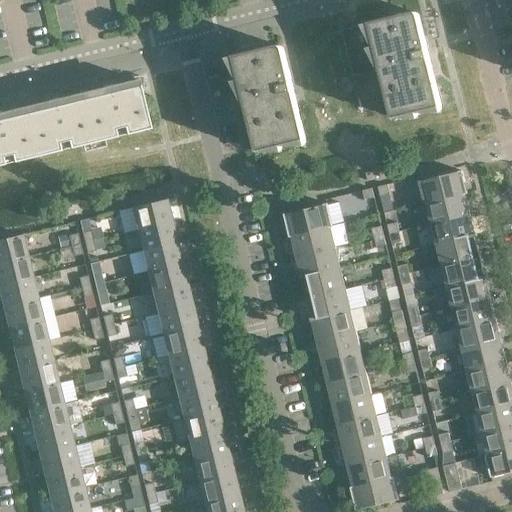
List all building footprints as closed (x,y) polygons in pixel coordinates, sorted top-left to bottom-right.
[(414,12),(413,12),(412,12),(369,23),(366,24),(366,25),(370,24),(375,47),(372,47),(372,48),(375,47),(393,118),(416,112),(417,116),(418,116),(417,112),(440,107),(440,110),(441,110),(440,106),(441,106),(419,16),(418,16),(418,15),(417,14),(417,13),(415,13),(414,12)] [(279,45),(278,45),(277,46),(234,56),(230,57),(231,58),(234,57),(240,80),(236,81),(240,80),(257,151),(281,145),(282,149),(282,145),(304,140),(305,143),(306,143),(305,139),(283,50),(283,49),(283,48),(282,47),(281,47),(280,46),(279,45)] [(143,77),(137,76),(134,77),(129,80),(127,82),(0,113),(0,165),(149,129),(142,99),(143,77)] [(468,194),(462,171),(418,181),(424,204),(426,204),(426,203),(465,193),(465,194),(468,194)] [(390,194),(387,185),(378,187),(380,196),(390,194)] [(374,198),(372,188),(362,191),(364,200),(374,198)] [(470,214),(465,194),(465,193),(426,203),(426,204),(431,224),(470,214)] [(171,221),(166,199),(131,208),(137,230),(171,221)] [(333,227),(327,204),(284,214),(289,237),(292,237),(291,236),(330,226),(330,227),(333,227)] [(475,234),(470,214),(431,224),(436,245),(476,235),(476,234),(475,234)] [(176,242),(171,221),(137,230),(142,251),(176,242)] [(399,232),(397,222),(387,225),(389,234),(399,232)] [(335,247),(330,227),(330,226),(291,236),(292,237),(297,257),(335,247)] [(383,235),(381,226),(371,228),(374,238),(383,235)] [(93,241),(91,230),(82,233),(84,243),(93,241)] [(401,241),(399,232),(389,234),(391,243),(401,241)] [(79,244),(77,234),(68,236),(70,245),(71,246),(79,244)] [(0,263),(27,257),(22,235),(0,239),(0,263)] [(386,245),(383,235),(374,238),(376,247),(386,245)] [(477,236),(476,235),(436,245),(442,266),(480,256),(475,236),(477,236)] [(68,236),(58,238),(60,248),(70,245),(68,236)] [(96,251),(93,241),(84,243),(87,253),(96,251)] [(182,263),(176,242),(142,251),(147,272),(182,263)] [(71,246),(58,249),(60,259),(73,256),(82,254),(79,244),(71,246)] [(340,268),(335,247),(297,257),(301,276),(300,277),(300,278),(340,268)] [(485,276),(480,256),(442,266),(447,287),(487,277),(486,276),(485,276)] [(0,285),(32,278),(27,257),(0,263),(0,285)] [(187,284),(182,263),(147,272),(152,293),(187,284)] [(409,274),(407,264),(397,267),(399,276),(409,274)] [(345,289),(340,268),(300,278),(301,279),(302,279),(307,299),(345,289)] [(394,277),(391,268),(382,270),(384,280),(394,277)] [(104,283),(101,272),(92,275),(95,285),(104,283)] [(411,283),(409,274),(399,276),(402,285),(411,283)] [(90,286),(87,276),(78,278),(81,288),(90,286)] [(396,287),(394,277),(384,280),(386,289),(396,287)] [(487,278),(487,277),(447,287),(452,308),(491,298),(486,278),(487,278)] [(37,299),(32,278),(0,285),(0,296),(3,307),(37,299)] [(104,283),(95,285),(97,295),(100,306),(109,303),(106,293),(104,283)] [(192,305),(187,284),(152,293),(157,314),(192,305)] [(92,296),(90,286),(81,288),(83,298),(92,296)] [(351,310),(345,289),(307,299),(312,318),(310,319),(311,320),(351,310)] [(496,319),(491,298),(452,308),(457,329),(496,319)] [(42,320),(37,299),(3,307),(8,328),(42,320)] [(197,326),(192,305),(157,314),(162,335),(197,326)] [(419,316),(417,307),(407,309),(410,318),(419,316)] [(356,331),(351,310),(311,320),(311,321),(312,321),(317,341),(356,331)] [(404,320),(402,310),(392,313),(394,322),(404,320)] [(114,324),(111,314),(102,316),(105,327),(114,324)] [(422,325),(419,316),(410,318),(412,328),(422,325)] [(100,328),(97,318),(89,320),(91,330),(100,328)] [(501,341),(496,319),(457,329),(462,350),(501,341)] [(47,341),(42,320),(8,328),(13,349),(47,341)] [(406,329),(404,320),(394,322),(397,331),(406,329)] [(116,335),(114,324),(105,327),(107,337),(116,335)] [(202,347),(197,326),(162,335),(168,356),(202,347)] [(102,338),(100,328),(91,330),(94,340),(102,338)] [(361,353),(356,331),(317,341),(322,362),(361,353)] [(53,361),(47,341),(13,349),(18,370),(53,361)] [(506,362),(501,341),(462,350),(467,371),(506,362)] [(207,368),(202,347),(168,356),(173,377),(207,368)] [(430,358),(427,349),(418,351),(420,360),(430,358)] [(366,374),(361,353),(322,362),(327,383),(366,374)] [(414,362),(412,353),(402,355),(405,364),(414,362)] [(124,366),(122,356),(113,358),(115,369),(124,366)] [(432,368),(430,358),(420,360),(422,370),(432,368)] [(110,370),(108,360),(99,362),(101,372),(110,370)] [(58,382),(53,361),(18,370),(23,391),(58,382)] [(417,371),(414,362),(405,364),(407,374),(417,371)] [(511,383),(506,362),(467,371),(473,392),(511,383)] [(126,377),(124,366),(115,369),(118,379),(126,377)] [(213,390),(207,368),(173,377),(178,398),(213,390)] [(113,380),(110,370),(101,372),(102,373),(104,382),(113,380)] [(102,373),(93,375),(96,388),(105,386),(104,382),(102,373)] [(371,395),(366,374),(327,383),(333,404),(371,395)] [(63,404),(58,382),(23,391),(28,412),(63,404)] [(511,404),(511,385),(511,383),(473,392),(478,413),(511,404)] [(218,411),(213,390),(178,398),(183,419),(218,411)] [(440,400),(438,391),(428,393),(430,403),(440,400)] [(376,416),(371,395),(333,404),(338,425),(376,416)] [(425,404),(422,395),(413,397),(415,406),(425,404)] [(134,409),(132,399),(123,401),(125,411),(134,409)] [(442,410),(440,400),(430,403),(433,412),(442,410)] [(121,412),(118,402),(109,404),(112,414),(121,412)] [(68,425),(63,404),(28,412),(34,433),(68,425)] [(427,413),(425,404),(415,406),(417,416),(427,413)] [(511,426),(511,404),(478,413),(483,434),(511,426)] [(137,419),(134,409),(125,411),(128,421),(137,419)] [(223,432),(218,411),(183,419),(188,440),(223,432)] [(123,422),(121,412),(112,414),(114,425),(123,422)] [(382,437),(376,416),(338,425),(343,446),(382,437)] [(73,446),(68,425),(34,433),(39,454),(73,446)] [(511,426),(483,434),(488,454),(488,455),(511,449),(511,426)] [(228,453),(223,432),(188,440),(193,461),(228,453)] [(450,442),(448,433),(438,435),(441,445),(450,442)] [(387,458),(382,437),(343,446),(348,467),(387,458)] [(435,446),(432,437),(423,439),(425,448),(435,446)] [(145,451),(142,441),(133,443),(136,453),(145,451)] [(453,452),(450,442),(441,445),(443,454),(453,452)] [(131,454),(128,444),(119,446),(122,456),(131,454)] [(78,467),(73,446),(39,454),(44,475),(78,467)] [(437,455),(435,446),(425,448),(427,458),(437,455)] [(511,472),(511,449),(488,455),(488,454),(485,455),(491,478),(511,472)] [(147,461),(145,451),(136,453),(138,463),(147,461)] [(233,474),(228,453),(193,461),(198,482),(233,474)] [(133,464),(131,454),(122,456),(124,467),(133,464)] [(392,477),(387,458),(348,467),(353,487),(353,488),(392,479),(392,477)] [(462,489),(456,463),(443,466),(449,492),(462,489)] [(84,488),(78,467),(44,475),(49,496),(84,488)] [(443,494),(437,468),(424,471),(430,497),(443,494)] [(238,495),(233,474),(198,482),(204,503),(238,495)] [(400,500),(394,477),(392,477),(392,479),(353,488),(353,487),(351,487),(356,511),(400,500)] [(155,493),(152,482),(143,485),(146,495),(155,493)] [(141,496),(139,486),(130,488),(132,498),(141,496)] [(75,511),(89,509),(84,488),(49,496),(52,511),(75,511)] [(157,503),(155,493),(146,495),(148,505),(157,503)] [(242,511),(238,495),(204,503),(205,511),(242,511)] [(144,506),(141,496),(132,498),(135,508),(144,506)]
